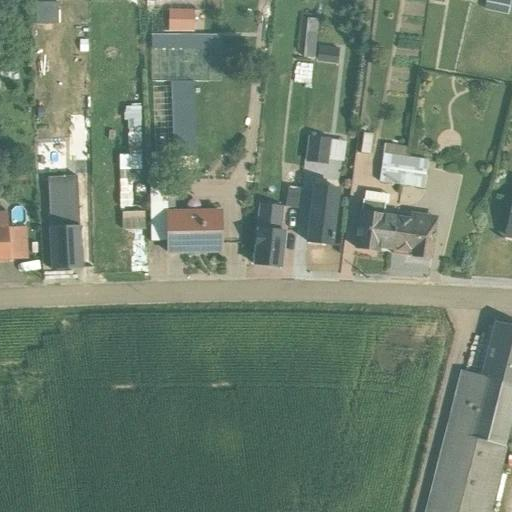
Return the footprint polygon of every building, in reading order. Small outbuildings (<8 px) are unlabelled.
[(511,0),(484,0),(483,7),(507,12),(508,5),(511,6),(511,0)] [(193,30),(194,9),(167,8),(166,29),(193,30)] [(164,126),(165,105),(155,105),(155,126),(164,126)] [(139,170),(139,108),(124,108),(122,115),(122,121),(126,122),(126,156),(117,157),(118,171),(139,170)] [(372,136),(362,134),(359,154),(369,156),(372,136)] [(306,137),(303,163),(326,166),(327,161),(342,163),(344,143),(330,141),(330,140),(306,137)] [(405,148),(383,145),(377,183),(400,186),(405,148)] [(426,162),(404,158),(400,186),(422,190),(426,162)] [(128,171),(118,171),(118,209),(131,209),(131,193),(130,193),(129,184),(128,183),(128,171)] [(172,183),(148,184),(150,242),(166,242),(166,253),(219,252),(219,211),(174,211),(172,183)] [(333,188),(333,186),(327,185),(326,188),(313,186),(306,243),(329,246),(336,189),(333,188)] [(300,189),(286,187),(284,208),(298,210),(300,189)] [(368,251),(369,247),(391,250),(396,217),(382,215),(383,205),(386,205),(388,196),(364,193),(363,201),(361,201),(355,249),(368,251)] [(282,208),(258,205),(252,265),(280,268),(283,232),(279,232),(282,208)] [(0,260),(25,260),(23,228),(7,229),(6,213),(0,212),(0,260)] [(390,254),(391,254),(428,260),(435,218),(410,215),(409,219),(396,217),(390,254)] [(77,228),(48,230),(51,271),(80,269),(77,228)] [(480,378),(460,373),(423,511),(489,511),(505,449),(503,448),(511,410),(511,327),(494,323),(480,378)]
